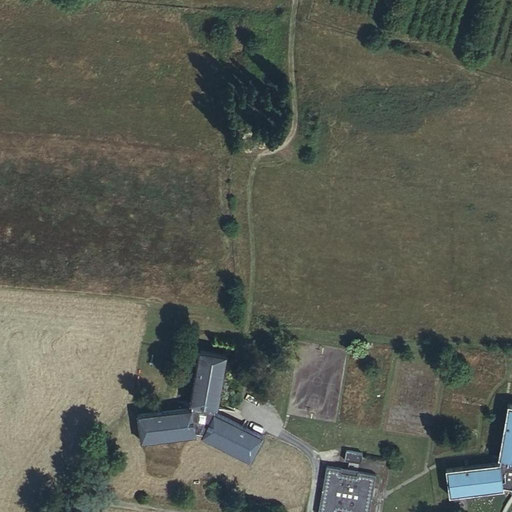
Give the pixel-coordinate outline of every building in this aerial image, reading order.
[(261,102),(251,103),(252,114),(262,113),(261,102)] [(192,409),(140,415),(143,439),(195,434),(196,430),(202,431),(203,435),(251,458),(262,436),(212,411),(213,407),(217,407),(226,359),(200,354),(191,402),(193,404),(192,409)] [(501,461),(447,467),(450,493),(502,486),(503,482),(511,483),(511,487),(511,488),(511,408),(507,408),(498,456),(502,457),(501,461)] [(362,455),(346,452),(345,459),(361,462),(362,455)] [(393,458),(384,456),(382,465),(391,467),(393,458)] [(340,468),(328,465),(320,511),(338,511),(338,510),(347,511),(371,511),(378,475),(357,471),(356,475),(340,471),(340,468)]
